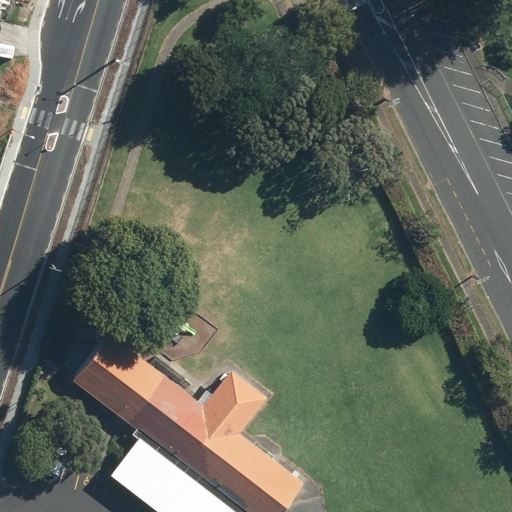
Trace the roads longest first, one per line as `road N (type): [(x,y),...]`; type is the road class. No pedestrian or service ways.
road 1 (tertiary): [(92,0),(0,296)]
road 2 (residential): [(379,0),(511,269)]
